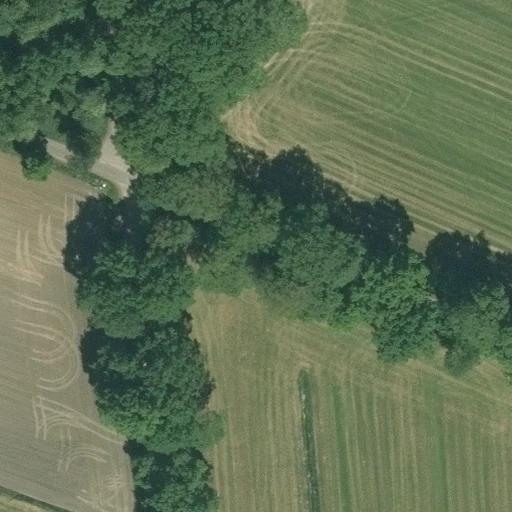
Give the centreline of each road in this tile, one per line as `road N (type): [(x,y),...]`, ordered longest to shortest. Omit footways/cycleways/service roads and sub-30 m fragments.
road 1 (residential): [(122,177),(511,340)]
road 2 (track): [(122,177),(161,511)]
road 3 (residential): [(103,0),(122,177)]
road 4 (residential): [(0,131),(122,177)]
